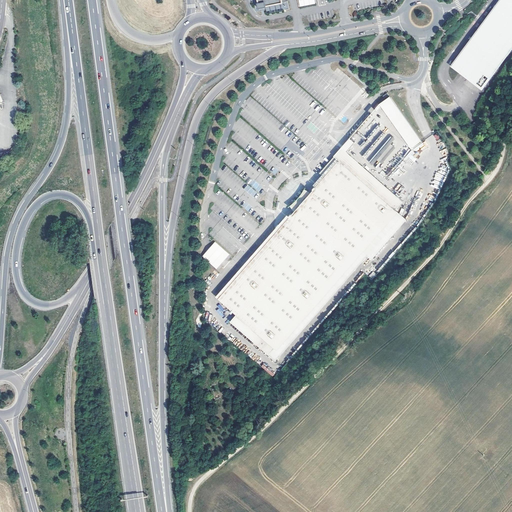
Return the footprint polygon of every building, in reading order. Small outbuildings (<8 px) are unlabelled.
[(281,0),(257,0),(259,5),(258,6),(259,10),(266,9),(266,8),(282,5),(281,0)] [(511,0),(498,0),(451,65),(467,77),(471,72),(487,83),(511,49),(511,0)] [(471,72),(467,77),(483,89),(487,83),(471,72)] [(422,141),(390,96),(379,104),(411,149),(422,141)] [(367,144),(359,153),(372,165),(376,161),(382,163),(385,160),(386,158),(395,148),(391,144),(394,138),(391,135),(386,133),(380,128),(378,130),(374,129),(378,132),(375,135),(377,137),(374,145),(373,146),(371,145),(370,147),(367,144)] [(349,138),(341,147),(347,151),(354,142),(349,138)] [(387,202),(368,185),(350,169),(357,161),(347,151),(341,147),(334,155),(339,159),(324,176),(311,192),(309,194),(306,193),(303,191),(302,192),(302,193),(301,194),(300,195),(299,197),(298,198),(297,198),(296,200),(295,201),(294,202),(293,203),(292,203),(295,206),(296,209),(295,211),(218,298),(236,314),(230,321),(269,354),(395,209),(403,201),(395,193),(387,202)] [(339,159),(334,155),(320,172),(324,176),(339,159)] [(375,176),(357,161),(350,169),(368,185),(370,182),(375,176)] [(259,185),(254,181),(250,185),(256,189),(259,185)] [(399,183),(394,189),(399,194),(404,188),(399,183)] [(248,185),(244,189),(250,194),(253,190),(248,185)] [(406,219),(395,209),(269,354),(275,360),(367,255),(372,259),(406,219)] [(263,365),(261,367),(272,376),(274,374),(263,365)]
